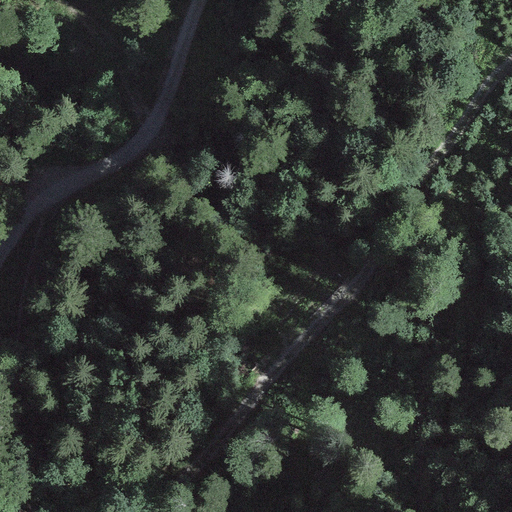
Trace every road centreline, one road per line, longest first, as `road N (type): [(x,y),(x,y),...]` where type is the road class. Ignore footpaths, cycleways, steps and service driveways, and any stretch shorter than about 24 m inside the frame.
road 1 (track): [(159,511),(355,293),(407,192),(511,61)]
road 2 (track): [(0,258),(36,207),(143,144),(158,126),(201,0)]
road 3 (track): [(53,194),(22,315),(23,373),(47,453),(25,511)]
